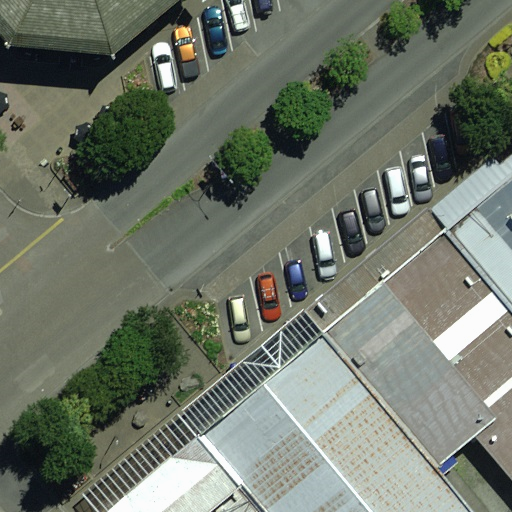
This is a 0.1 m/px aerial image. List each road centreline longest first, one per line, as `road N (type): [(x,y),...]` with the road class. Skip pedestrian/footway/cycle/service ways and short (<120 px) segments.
road 1 (unclassified): [(481,0),(199,227),(109,253)]
road 2 (unclassified): [(109,253),(151,182),(364,0)]
